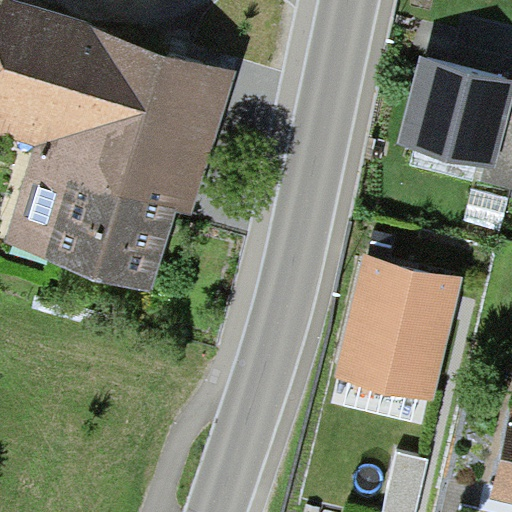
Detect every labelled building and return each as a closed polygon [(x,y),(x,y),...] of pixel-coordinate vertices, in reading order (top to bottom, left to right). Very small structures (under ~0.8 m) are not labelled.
[(237,55),(62,0),(0,0),(0,127),(29,136),(0,228),(0,230),(152,278),(174,208),(178,195),(191,200),(237,55)] [(511,64),(424,43),(404,124),(420,128),(415,144),(474,159),(478,144),(489,147),(495,149),(511,86),(511,84),(511,64)] [(511,86),(495,149),(489,147),(482,171),(511,179),(511,86)] [(463,267),(365,243),(336,363),(433,386),(454,303),(463,267)] [(511,394),(491,484),(511,489),(511,394)] [(414,511),(428,452),(394,445),(379,511),(414,511)] [(479,506),(500,511),(511,511),(511,489),(491,484),(486,483),(479,506)]
